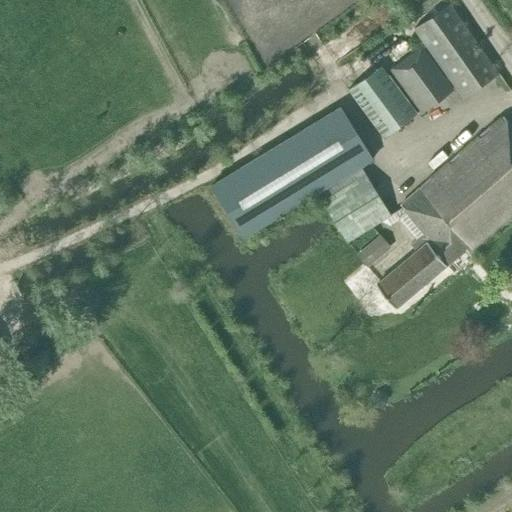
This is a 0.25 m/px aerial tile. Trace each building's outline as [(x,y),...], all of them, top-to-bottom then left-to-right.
[(427,19),(414,28),(420,36),(462,98),(498,74),(450,3),(427,19)] [(417,50),(391,68),(421,111),(451,90),(421,47),(417,50)] [(359,81),(348,89),(377,129),(383,138),(395,129),(416,114),(385,72),(381,66),(359,81)] [(304,129),(210,185),(242,237),(315,193),(320,200),(345,242),(390,215),(360,166),(372,159),(354,129),(341,107),(304,129)] [(376,284),(395,308),(465,250),(468,254),(511,216),(511,127),(503,117),(400,205),(424,233),(411,244),(416,251),(376,284)] [(379,235),(356,255),(367,268),(390,249),(388,246),(395,241),(393,239),(394,237),(391,233),(389,235),(386,231),(380,236),(379,235)] [(385,393),(379,391),(373,394),(371,400),(374,405),(379,406),(385,404),(387,398),(385,393)] [(417,451),(423,459),(434,451),(428,443),(417,451)]
